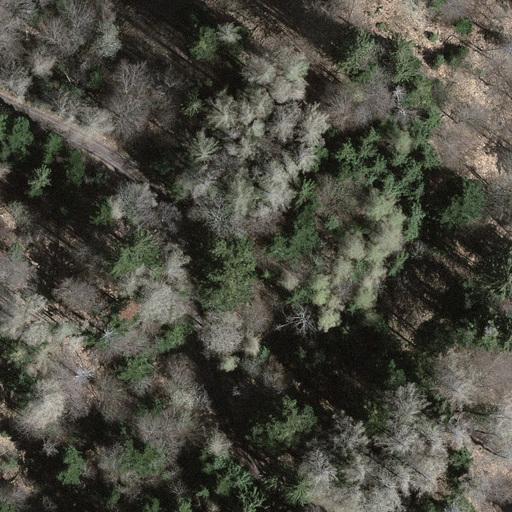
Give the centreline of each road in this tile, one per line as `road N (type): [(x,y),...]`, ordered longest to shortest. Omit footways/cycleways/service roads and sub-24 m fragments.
road 1 (track): [(205,308),(167,195),(109,150),(0,101)]
road 2 (track): [(322,511),(280,493),(233,424),(205,308)]
